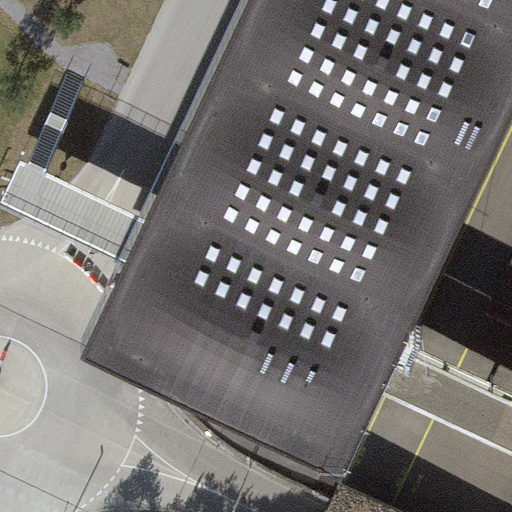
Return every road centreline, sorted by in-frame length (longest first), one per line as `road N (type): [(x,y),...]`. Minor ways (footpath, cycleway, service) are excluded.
road 1 (unclassified): [(45,298),(112,206),(213,0)]
road 2 (unclassified): [(0,484),(61,453),(89,391),(70,323),(45,298)]
